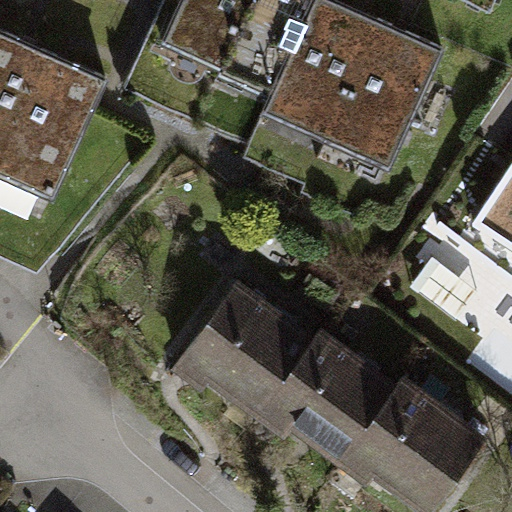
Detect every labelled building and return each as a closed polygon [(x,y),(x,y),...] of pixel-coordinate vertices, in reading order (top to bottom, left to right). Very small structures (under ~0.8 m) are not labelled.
[(186,0),(166,48),(225,70),(220,78),(274,100),(265,115),(392,171),(446,51),(329,0),(186,0)] [(0,177),(54,202),(108,82),(0,36),(0,177)] [(511,176),(477,227),(511,251),(511,176)] [(240,281),(172,373),(202,394),(208,384),(260,423),(317,336),(240,281)] [(322,327),(317,336),(260,423),(285,444),(294,433),(336,466),(400,386),(322,327)] [(405,378),(400,386),(336,466),(368,490),(376,479),(421,511),(440,511),(492,440),(405,378)]
